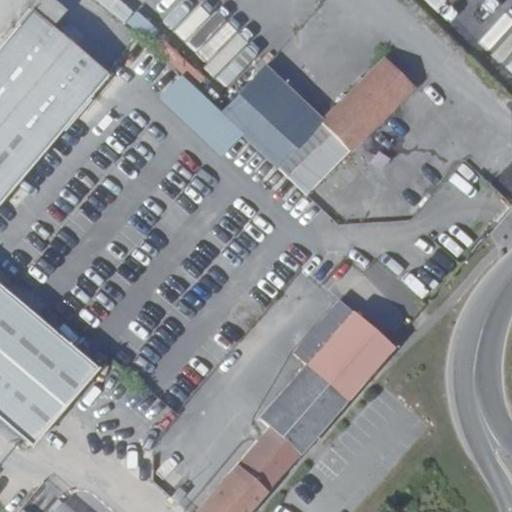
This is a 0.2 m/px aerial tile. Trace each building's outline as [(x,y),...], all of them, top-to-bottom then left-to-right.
[(41,0),(39,0),(0,44),(0,408),(30,435),(96,360),(0,274),(0,195),(116,66),(41,0)] [(511,41),(470,0),(417,0),(511,93),(511,41)] [(159,37),(151,45),(183,73),(191,65),(159,37)] [(317,112),(325,120),(355,150),(426,83),(389,44),(317,112)] [(284,166),(325,120),(317,112),(276,71),(232,118),(284,166)] [(313,192),(320,184),(355,150),(325,120),(284,166),(313,192)] [(339,304),(295,356),(308,367),(347,402),(392,350),(339,304)] [(261,422),(271,432),(300,457),(347,402),(308,367),(261,422)] [(219,511),(251,511),(300,457),(271,432),(209,503),(219,511)] [(52,485),(68,500),(84,480),(69,466),(52,485)] [(81,511),(89,511),(102,497),(84,480),(68,500),(81,511)] [(43,511),(26,497),(12,511),(43,511)] [(104,511),(111,505),(102,497),(89,511),(104,511)]
